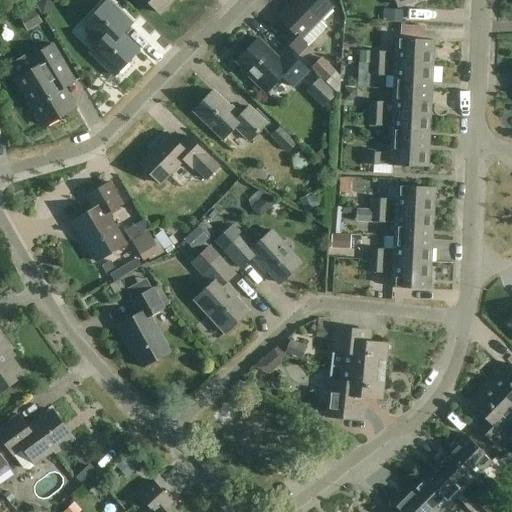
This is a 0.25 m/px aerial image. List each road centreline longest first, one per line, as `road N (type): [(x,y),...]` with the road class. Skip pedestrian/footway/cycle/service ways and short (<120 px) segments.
road 1 (residential): [(164,434),(313,301),(465,319)]
road 2 (residential): [(0,173),(93,145),(200,37),(220,30),(249,0)]
road 3 (residential): [(164,434),(70,334),(0,212)]
road 4 (residential): [(286,511),(432,403),(453,371),(465,319)]
road 5 (residential): [(465,319),(473,140)]
road 6 (residential): [(473,140),(483,0)]
